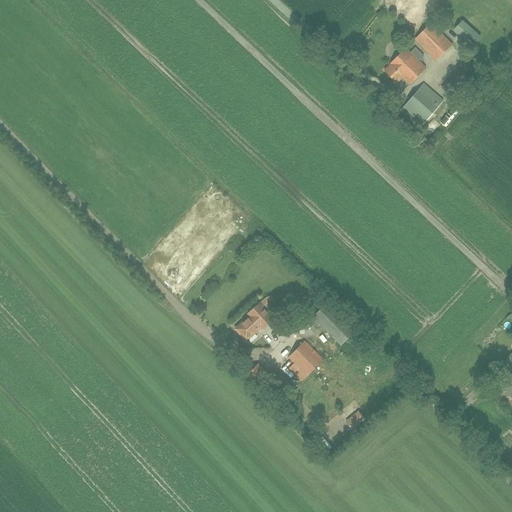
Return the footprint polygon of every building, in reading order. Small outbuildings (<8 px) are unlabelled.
[(475,44),(484,34),(466,18),(457,28),(475,44)] [(431,24),(415,40),(437,61),(452,45),(431,24)] [(410,85),(426,69),(406,49),(390,65),(385,71),(397,83),(403,78),(410,85)] [(452,98),(469,79),(458,70),(442,89),(452,98)] [(423,85),(396,114),(399,116),(401,114),(409,121),(410,120),(419,128),(442,102),(423,85)] [(436,121),(429,128),(435,133),(442,126),(436,121)] [(249,314),(251,316),(236,329),(247,341),(261,328),(263,329),(274,319),(261,304),(249,314)] [(341,347),(356,333),(328,304),(313,318),(341,347)] [(291,326),(299,319),(293,312),(285,319),(291,326)] [(307,376),(323,361),(305,342),(289,357),(307,376)] [(263,391),(274,380),(258,365),(248,375),(263,391)] [(511,398),(511,373),(499,386),(511,398)] [(353,430),(366,420),(358,412),(346,422),(353,430)]
